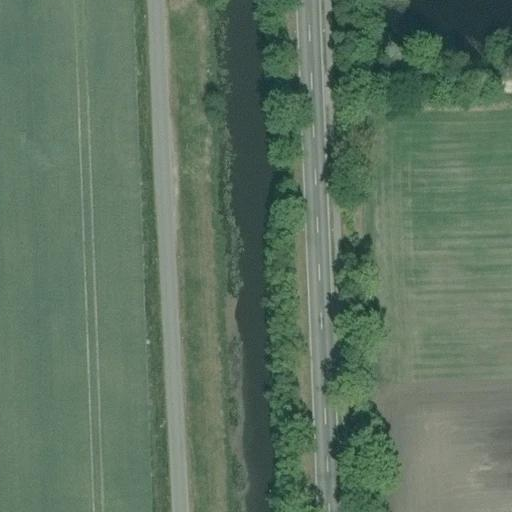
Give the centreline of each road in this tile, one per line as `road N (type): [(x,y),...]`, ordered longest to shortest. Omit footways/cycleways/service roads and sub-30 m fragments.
road 1 (unclassified): [(157,0),(178,511)]
road 2 (tertiary): [(328,511),(308,0)]
